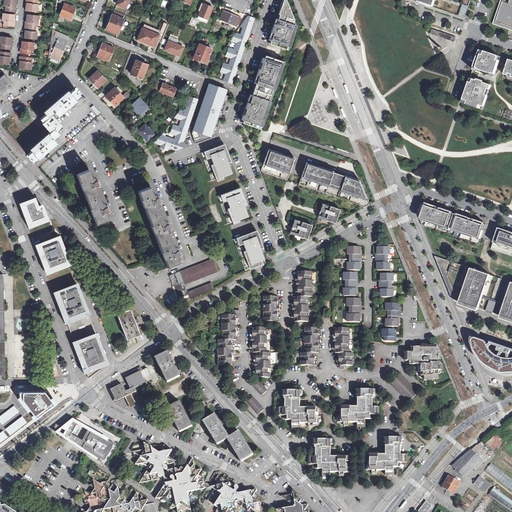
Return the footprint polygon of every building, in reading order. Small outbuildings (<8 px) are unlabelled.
[(7,6),(7,10),(17,11),(18,0),(5,0),(5,5),(7,6)] [(27,0),(26,6),(28,6),(27,10),(41,12),(41,10),(43,10),(44,3),(39,3),(39,0),(27,0)] [(120,0),(118,4),(129,8),(131,0),(120,0)] [(177,0),(176,3),(187,8),(190,0),(177,0)] [(296,26),(285,0),(282,0),(268,43),(288,50),(296,26)] [(511,0),(500,0),(494,23),(511,28),(511,0)] [(78,6),(67,1),(61,14),(73,19),(78,6)] [(204,3),(200,14),(208,18),(213,6),(204,3)] [(468,6),(462,4),(458,15),(464,17),(466,13),(466,12),(467,10),(468,6)] [(116,9),(115,12),(108,29),(121,34),(128,17),(126,17),(127,14),(116,9)] [(225,10),(222,19),(239,26),(242,17),(225,10)] [(17,13),(5,12),(3,20),(5,20),(5,25),(16,26),(17,13)] [(26,34),(26,37),(39,39),(40,30),(38,30),(38,26),(44,27),(45,15),(29,13),(28,17),(27,17),(25,34),(26,34)] [(232,85),(255,18),(248,16),(240,27),(242,28),(240,33),(236,32),(230,42),(235,43),(234,49),(228,47),(225,57),(230,59),(229,64),(223,62),(220,72),(225,74),(223,82),(232,85)] [(162,29),(147,23),(145,27),(145,26),(139,40),(158,47),(161,39),(164,40),(170,23),(166,21),(162,29)] [(58,30),(54,28),(52,44),(50,59),(60,63),(71,36),(58,30)] [(451,41),(453,36),(432,29),(430,34),(451,41)] [(14,37),(2,35),(1,44),(3,44),(2,48),(13,49),(14,37)] [(188,46),(170,39),(166,49),(184,56),(188,46)] [(37,42),(24,40),(23,44),(22,44),(21,52),(33,54),(33,49),(36,50),(37,42)] [(102,42),(96,57),(115,63),(122,52),(102,42)] [(217,48),(203,42),(196,58),(211,64),(217,48)] [(476,67),(497,74),(502,60),(498,59),(499,55),(491,52),(482,49),(476,67)] [(13,52),(2,50),(1,55),(0,54),(0,62),(12,64),(13,52)] [(34,57),(21,55),(20,64),(21,64),(21,68),(33,69),(34,57)] [(284,62),(264,55),(241,122),(261,129),(284,62)] [(152,64),(139,58),(132,74),(146,79),(152,64)] [(97,70),(88,80),(97,90),(107,81),(97,70)] [(0,98),(16,84),(7,74),(0,80),(0,98)] [(467,89),(462,102),(482,110),(491,84),(471,77),(467,89)] [(180,87),(161,80),(157,89),(177,97),(180,87)] [(230,91),(209,84),(206,92),(209,93),(206,100),(203,99),(192,132),(195,132),(193,138),(195,143),(214,136),(230,91)] [(114,87),(103,96),(114,107),(125,98),(114,87)] [(32,151),(26,155),(34,163),(57,143),(54,139),(59,133),(57,131),(61,127),(55,118),(81,95),(74,88),(70,91),(68,89),(43,110),(45,113),(40,118),(42,121),(41,122),(48,131),(29,148),(32,151)] [(153,108),(142,96),(134,103),(137,107),(135,109),(143,118),(153,108)] [(182,153),(197,98),(188,96),(184,110),(178,108),(175,118),(180,120),(178,125),(172,124),(168,137),(158,134),(156,143),(160,145),(160,147),(182,153)] [(97,115),(100,113),(93,105),(90,108),(97,115)] [(158,134),(148,123),(139,130),(150,142),(158,134)] [(224,144),(201,152),(212,180),(232,173),(228,163),(230,162),(224,144)] [(294,159),(267,150),(260,171),(287,180),(294,159)] [(306,163),(299,184),(365,206),(369,204),(360,181),(306,163)] [(89,168),(78,172),(81,180),(79,180),(82,188),(84,188),(90,206),(89,207),(92,215),(94,214),(96,222),(108,217),(106,214),(108,213),(107,211),(110,210),(107,203),(103,205),(96,187),(98,186),(97,184),(99,183),(97,176),(93,178),(89,168)] [(167,267),(178,263),(177,259),(178,259),(177,256),(180,255),(178,249),(173,250),(167,233),(168,232),(168,229),(170,229),(168,223),(164,224),(157,206),(159,206),(158,203),(160,202),(158,196),(154,198),(150,187),(138,191),(161,251),(160,252),(162,260),(164,259),(167,267)] [(240,188),(218,196),(228,224),(248,216),(245,206),(247,205),(240,188)] [(34,199),(22,204),(30,225),(47,219),(42,206),(38,208),(34,199)] [(422,225),(479,245),(482,237),(486,225),(424,203),(415,209),(422,225)] [(320,211),(322,212),(320,218),(335,223),(340,209),(326,204),(324,209),(321,208),(320,211)] [(292,227),(294,228),(292,234),(307,239),(312,225),(298,220),(296,225),(293,223),(292,227)] [(511,233),(498,229),(494,241),(491,249),(511,255),(511,233)] [(256,231),(234,239),(245,270),(266,263),(261,249),(263,248),(256,231)] [(59,237),(37,245),(47,271),(69,263),(59,237)] [(360,247),(348,247),(348,255),(350,255),(350,263),(348,263),(347,271),(360,271),(360,247)] [(389,248),(377,248),(377,271),(389,271),(389,263),(387,263),(387,255),(389,255),(389,248)] [(471,268),(435,256),(452,299),(459,301),(479,307),(500,315),(511,318),(511,282),(490,275),(471,268)] [(214,261),(181,273),(186,286),(219,274),(214,261)] [(312,272),(298,272),(298,275),(296,275),(295,280),(296,280),(302,280),(302,288),(297,288),(296,288),(295,293),(298,293),(298,297),(308,297),(312,297),(312,272)] [(181,273),(170,277),(179,300),(189,296),(181,273)] [(356,273),(344,273),(344,280),(346,280),(346,288),(344,288),(344,296),(356,296),(356,273)] [(393,274),(381,274),(380,297),(393,297),(393,290),(390,290),(391,282),(392,282),(393,274)] [(215,292),(212,284),(188,292),(191,300),(215,292)] [(77,285),(56,293),(67,321),(88,313),(77,285)] [(278,296),(264,296),(263,322),(277,321),(278,318),(280,318),(280,313),(279,313),(274,313),(274,306),(278,306),(280,306),(280,300),(277,300),(278,296)] [(294,321),(308,321),(308,297),(298,297),(294,297),(294,300),(292,300),(292,305),(293,305),(298,306),(298,313),(293,313),(292,313),(292,318),(294,318),(294,321)] [(360,299),(347,299),(347,306),(350,307),(350,314),(348,314),(347,322),(360,322),(360,299)] [(398,304),(386,304),(386,311),(389,311),(389,319),(386,319),(386,327),(398,327),(398,304)] [(129,309),(117,314),(126,338),(139,334),(135,323),(138,322),(137,320),(135,320),(133,320),(129,309)] [(67,321),(75,342),(96,334),(88,313),(67,321)] [(236,337),(238,336),(239,331),(237,331),(232,331),(232,324),(237,324),(238,324),(238,319),(236,319),(236,315),(222,315),(222,340),(232,340),(236,340),(236,337)] [(256,353),(266,353),(267,328),(252,328),(252,331),(250,331),(250,336),(251,336),(256,336),(256,344),(251,344),(250,344),(249,349),(252,349),(252,353),(256,353)] [(318,328),(305,328),(304,352),(315,353),(318,353),(318,349),(321,349),(321,344),(319,344),(315,344),(315,337),(320,337),(321,337),(321,332),(319,331),(318,328)] [(349,329),(335,328),(335,332),(333,332),(333,337),(334,337),(338,337),(338,344),(334,344),(333,344),(333,349),(335,349),(335,354),(339,354),(349,354),(349,329)] [(394,330),(382,330),(382,337),(384,337),(384,341),(394,341),(394,330)] [(75,342),(85,370),(102,364),(106,362),(96,334),(75,342)] [(475,336),(472,338),(471,341),(473,345),(474,351),(478,356),(484,365),(494,370),(502,373),(511,373),(511,347),(493,340),(491,341),(490,342),(488,342),(485,340),(479,337),(477,336),(475,336)] [(232,344),(232,340),(222,340),(218,340),(218,361),(235,361),(235,356),(234,356),(228,356),(229,349),(234,349),(235,349),(235,344),(232,344)] [(421,346),(421,347),(413,348),(413,352),(406,352),(406,361),(409,361),(409,363),(413,363),(413,365),(421,365),(421,372),(423,373),(423,376),(424,376),(424,380),(433,380),(433,379),(438,379),(438,371),(442,371),(442,366),(440,366),(440,363),(438,363),(438,351),(436,350),(436,346),(421,346)] [(172,362),(168,352),(155,358),(167,382),(180,376),(174,366),(177,364),(177,363),(176,362),(174,361),(172,362)] [(315,356),(315,353),(304,352),(301,352),(300,365),(307,365),(309,365),(309,367),(309,368),(311,369),(312,368),(313,367),(313,365),(313,361),(316,362),(317,362),(317,357),(315,356)] [(266,353),(256,353),(255,356),(253,356),(253,362),(254,362),(259,362),(259,369),(254,369),(253,369),(253,373),(255,374),(255,377),(269,377),(270,353),(266,353)] [(352,354),(349,354),(339,354),(339,357),(337,357),(336,362),(338,362),(340,362),(340,366),(340,368),(340,369),(342,369),(343,369),(344,368),(344,366),(346,366),(352,366),(352,354)] [(102,364),(85,370),(88,378),(103,367),(102,364)] [(124,376),(125,379),(142,370),(141,367),(124,376)] [(145,415),(156,409),(149,395),(144,398),(142,396),(139,397),(135,388),(152,379),(147,368),(142,370),(125,379),(130,390),(126,392),(122,385),(110,390),(116,401),(125,397),(129,405),(132,407),(139,403),(143,411),(145,415)] [(419,392),(400,374),(391,383),(409,402),(419,392)] [(266,390),(257,381),(252,386),(261,396),(266,390)] [(360,390),(357,390),(357,407),(341,406),(341,414),(340,414),(340,422),(343,422),(343,426),(348,426),(348,423),(357,423),(357,427),(365,427),(365,420),(369,419),(370,415),(378,415),(378,407),(372,407),(372,398),(373,398),(373,390),(365,390),(365,386),(360,387),(360,390)] [(296,388),(291,388),(291,391),(284,391),(284,399),(284,408),(278,408),(278,416),(287,416),(287,420),(291,420),(291,428),(300,428),(300,424),(308,424),(308,427),(313,427),(313,424),(316,424),(316,415),(315,416),(315,412),(315,408),(300,408),(299,391),(296,391),(296,388)] [(34,392),(19,392),(19,396),(35,418),(55,403),(47,392),(34,392)] [(264,410),(253,397),(247,402),(258,414),(264,410)] [(193,426),(180,401),(167,408),(172,419),(169,420),(170,422),(171,423),(173,423),(174,422),(180,432),(193,426)] [(142,412),(143,411),(139,403),(132,407),(142,412)] [(14,406),(0,416),(0,422),(1,424),(18,411),(14,406)] [(211,436),(217,445),(227,439),(229,438),(215,415),(203,422),(209,432),(206,434),(207,435),(208,437),(209,437),(211,436)] [(22,417),(5,430),(9,435),(26,422),(22,417)] [(61,429),(57,433),(73,443),(99,461),(100,460),(100,458),(104,461),(107,457),(108,455),(112,449),(111,448),(114,444),(104,439),(92,431),(85,443),(82,441),(72,435),(78,424),(78,423),(76,421),(73,420),(69,423),(70,424),(66,432),(61,429)] [(82,441),(85,443),(92,431),(88,430),(82,441)] [(229,438),(227,439),(233,449),(231,451),(232,452),(232,453),(234,454),(235,453),(241,462),(253,455),(239,432),(229,438)] [(503,442),(496,434),(487,441),(494,449),(503,442)] [(388,438),(385,438),(385,455),(369,455),(369,463),(368,463),(368,471),(371,471),(371,474),(376,474),(376,471),(385,471),(385,475),(393,475),(393,468),(398,468),(398,463),(407,464),(407,455),(400,455),(400,446),(401,446),(401,438),(394,438),(394,435),(389,435),(388,438)] [(322,440),(314,440),(314,448),(315,448),(315,457),(309,457),(308,465),(317,465),(317,469),(322,469),(322,477),(330,477),(330,473),(339,473),(339,476),(343,476),(343,473),(346,473),(347,465),(346,465),(346,457),(330,457),(330,440),(327,440),(327,437),(322,437),(322,440)] [(166,465),(169,464),(167,457),(167,455),(166,452),(162,449),(159,453),(154,450),(149,447),(144,444),(145,449),(133,453),(140,457),(136,465),(143,464),(149,468),(140,483),(152,481),(159,480),(164,471),(162,466),(163,466),(164,469),(165,470),(166,470),(167,469),(167,468),(167,467),(166,466),(166,465)] [(487,457),(475,446),(464,456),(452,466),(461,476),(470,467),(473,469),(475,471),(487,457)] [(511,463),(501,455),(495,463),(511,476),(511,463)] [(200,490),(204,482),(197,477),(200,473),(196,471),(194,461),(192,460),(186,469),(178,464),(176,464),(176,470),(178,481),(175,481),(175,478),(175,477),(174,477),(173,477),(172,477),(172,478),(171,479),(172,480),(173,480),(173,482),(166,484),(157,498),(159,498),(169,497),(176,501),(172,507),(174,508),(177,507),(178,511),(190,511),(191,510),(190,509),(189,507),(191,507),(190,504),(195,503),(194,501),(189,498),(193,491),(200,490)] [(511,477),(492,462),(486,470),(511,489),(511,477)] [(62,464),(57,470),(60,473),(65,467),(62,464)] [(470,467),(461,476),(464,479),(473,469),(470,467)] [(223,477),(219,475),(216,479),(217,485),(211,486),(215,489),(208,500),(219,507),(217,510),(217,511),(236,511),(236,510),(235,509),(238,504),(241,506),(244,502),(247,504),(249,511),(251,507),(259,511),(262,507),(260,498),(259,498),(255,496),(257,494),(255,493),(253,495),(251,494),(250,495),(245,492),(239,493),(237,492),(239,488),(239,487),(238,486),(238,485),(237,485),(235,486),(235,487),(235,488),(236,489),(235,490),(232,488),(234,484),(233,484),(233,482),(231,482),(232,478),(230,479),(229,476),(225,473),(223,477)] [(484,481),(476,474),(472,478),(480,486),(484,481)] [(458,483),(448,478),(442,488),(453,494),(458,483)] [(100,485),(93,480),(94,485),(89,486),(101,493),(108,482),(101,483),(100,485)] [(125,511),(127,510),(129,511),(133,511),(136,508),(141,511),(143,508),(142,507),(143,504),(142,497),(139,502),(129,495),(132,490),(128,491),(126,486),(122,492),(119,493),(118,488),(114,494),(109,490),(110,499),(102,501),(107,505),(104,510),(113,508),(113,511),(125,511)] [(511,511),(486,494),(472,511),(511,511)] [(310,511),(312,511),(294,498),(294,503),(288,505),(288,507),(278,509),(282,511),(310,511)] [(427,511),(432,505),(426,501),(418,511),(427,511)] [(0,511),(16,511),(17,511),(16,511),(14,510),(12,510),(12,509),(9,507),(8,507),(8,506),(5,504),(1,505),(1,503),(0,502),(0,511)]
